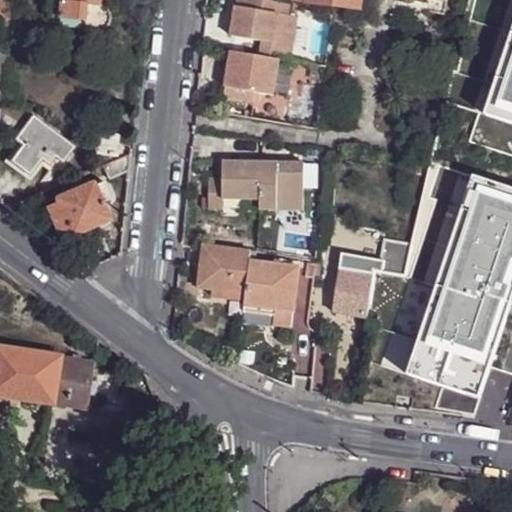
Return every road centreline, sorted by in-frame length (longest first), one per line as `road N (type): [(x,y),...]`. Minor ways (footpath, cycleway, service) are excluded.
road 1 (tertiary): [(141,339),(178,0)]
road 2 (tertiary): [(273,415),(330,433),(511,459)]
road 3 (tertiary): [(0,236),(141,339)]
road 4 (tertiary): [(158,354),(208,453),(219,511)]
road 5 (tertiary): [(158,354),(273,415)]
